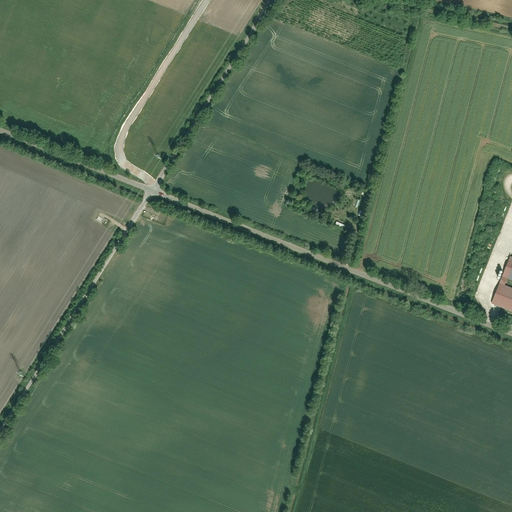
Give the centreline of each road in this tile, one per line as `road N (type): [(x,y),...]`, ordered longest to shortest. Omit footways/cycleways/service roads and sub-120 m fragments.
road 1 (unclassified): [(151,189),(511,335)]
road 2 (unclassified): [(151,189),(0,431)]
road 3 (unclassified): [(272,0),(151,189)]
road 4 (unclassified): [(0,128),(151,189)]
road 5 (track): [(391,0),(511,29)]
